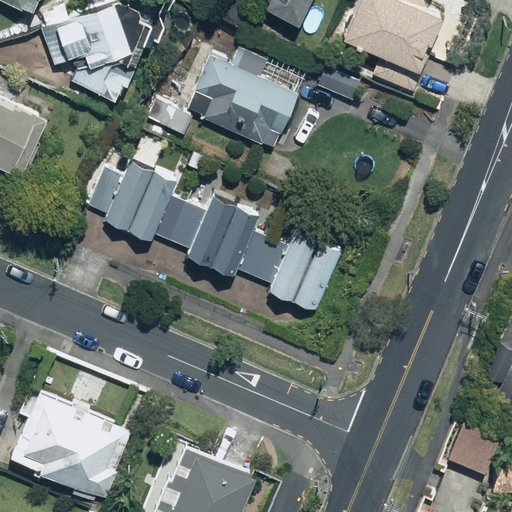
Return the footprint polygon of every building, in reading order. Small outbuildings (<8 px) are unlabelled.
[(38,0),(14,0),(35,9),(38,0)] [(98,0),(71,10),(68,1),(44,10),(56,43),(65,40),(70,51),(86,45),(89,54),(65,62),(69,73),(119,94),(138,53),(117,0),(98,0)] [(270,0),(269,4),(301,19),(309,0),(270,0)] [(438,33),(360,1),(337,56),(415,88),(438,33)] [(196,109),(277,143),(301,86),(265,70),(272,53),(240,39),(234,53),(212,44),(187,104),(158,92),(149,115),(187,131),(196,109)] [(54,112),(0,88),(0,159),(27,172),(54,112)] [(109,205),(106,212),(118,218),(153,232),(155,228),(190,243),(188,247),(235,267),(237,264),(274,279),(272,283),(317,302),(342,241),(298,223),(290,242),(252,226),(260,206),(213,187),(206,203),(173,189),(180,172),(132,152),(128,163),(96,150),(78,192),(109,205)] [(131,421),(38,384),(9,456),(102,492),(131,421)] [(239,511),(259,467),(174,431),(139,511),(239,511)]
